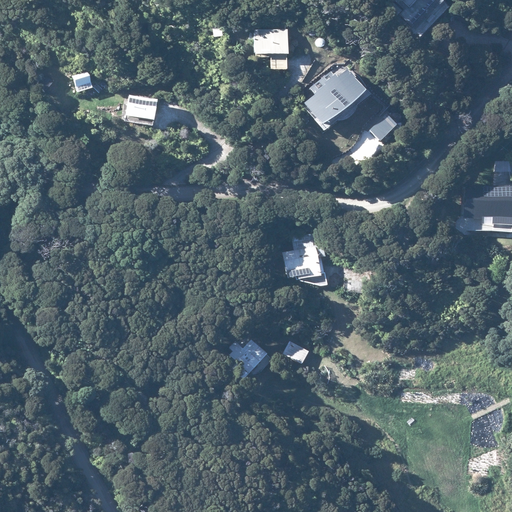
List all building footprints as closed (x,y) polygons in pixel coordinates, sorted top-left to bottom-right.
[(414,31),(440,5),(434,0),(395,0),(397,1),(394,4),(402,12),(398,17),(414,31)] [(401,12),(390,3),(383,11),(393,20),(401,12)] [(220,26),(211,27),(213,39),(222,38),(220,26)] [(286,32),(254,32),(254,55),(286,55),(286,32)] [(303,103),(321,127),(364,94),(346,71),(303,103)] [(71,78),(76,93),(91,89),(86,73),(71,78)] [(37,87),(43,92),(52,81),(46,77),(37,87)] [(156,102),(128,97),(124,117),(153,122),(156,102)] [(385,116),(369,132),(379,142),(395,126),(385,116)] [(261,148),(282,144),(280,134),(259,139),(261,148)] [(462,185),(459,218),(509,220),(511,187),(462,185)] [(281,256),(286,281),(296,279),(297,283),(320,278),(317,261),(323,260),(319,236),(290,242),(292,254),(281,256)] [(265,354),(249,339),(241,348),(233,341),(226,349),(230,352),(226,356),(234,363),(233,364),(240,370),(235,375),(241,381),(265,354)] [(307,352),(288,343),(281,356),(300,366),(307,352)]
